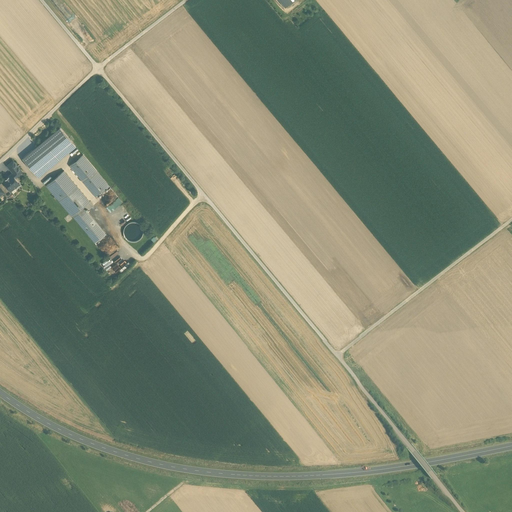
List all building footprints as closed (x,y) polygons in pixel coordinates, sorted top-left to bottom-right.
[(60,128),(23,159),(36,175),(73,144),(60,128)] [(109,186),(83,155),(70,166),(96,197),(109,186)] [(13,161),(7,166),(12,171),(18,167),(13,161)] [(18,167),(12,171),(13,173),(13,174),(12,174),(15,178),(22,172),(18,167)] [(90,202),(64,171),(46,185),(72,216),(83,207),(90,202)] [(12,174),(3,181),(3,182),(11,191),(19,184),(15,178),(12,174)] [(172,179),(185,198),(190,194),(176,176),(172,179)] [(11,191),(3,182),(0,183),(0,187),(4,193),(8,198),(13,194),(11,191)] [(118,198),(107,207),(111,212),(122,203),(118,198)] [(83,207),(72,216),(95,244),(106,235),(83,207)] [(143,211),(160,228),(164,224),(147,207),(143,211)] [(143,236),(143,232),(142,228),(140,225),(137,223),(133,222),(129,223),(126,225),(124,229),(123,232),(124,236),(126,239),(130,242),(133,242),(137,241),(140,239),(143,236)]
